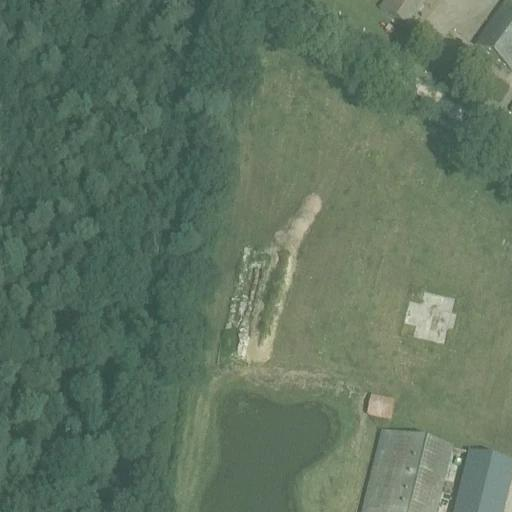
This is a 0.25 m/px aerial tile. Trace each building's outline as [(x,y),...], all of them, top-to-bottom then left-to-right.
[(386,0),(380,10),(407,29),(426,0),(386,0)] [(511,5),(506,2),(474,47),(511,74),(511,73),(511,5)] [(456,302),(424,294),(424,293),(422,305),(410,302),(404,325),(416,327),(413,339),(445,347),(448,330),(453,331),(457,315),(453,314),(456,302)] [(394,402),(371,397),(367,417),(390,422),(394,402)] [(436,511),(453,450),(380,432),(360,511),(436,511)] [(505,511),(511,487),(511,464),(466,453),(451,511),(505,511)]
